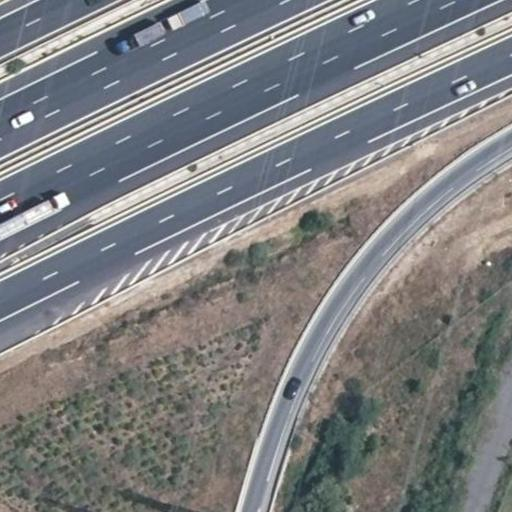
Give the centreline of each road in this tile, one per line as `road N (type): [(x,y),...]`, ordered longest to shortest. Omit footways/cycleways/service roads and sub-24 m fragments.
road 1 (motorway): [(0,302),(511,58)]
road 2 (motorway): [(0,209),(438,0)]
road 3 (motorway): [(250,511),(291,384),(330,311),(405,219),(511,140)]
road 4 (motorway): [(268,0),(0,130)]
